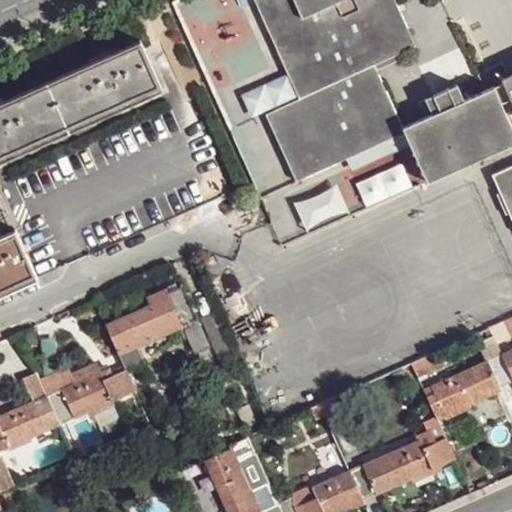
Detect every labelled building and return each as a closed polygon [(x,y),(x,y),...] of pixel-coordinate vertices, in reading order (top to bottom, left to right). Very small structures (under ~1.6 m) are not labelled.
[(345,153),(368,143),(404,126),(373,59),(416,40),(397,0),(258,0),(299,90),(266,105),(297,174),(345,153)] [(0,160),(163,90),(140,40),(0,102),(0,160)] [(432,101),(404,114),(429,168),(511,130),(511,105),(505,91),(498,76),(497,74),(466,88),(459,72),(426,87),(432,101)] [(511,82),(507,72),(498,76),(505,91),(511,88),(511,82)] [(511,162),(492,171),(511,215),(511,162)] [(5,208),(0,210),(0,226),(3,233),(14,228),(5,208)] [(14,228),(3,233),(0,234),(0,296),(38,279),(14,228)] [(151,310),(108,329),(119,353),(180,326),(191,350),(206,343),(181,288),(166,294),(165,292),(156,296),(147,301),(151,310)] [(425,390),(438,420),(446,417),(447,419),(470,409),(468,406),(486,399),(504,391),(502,388),(511,383),(511,372),(504,355),(500,346),(490,351),(494,358),(425,390)] [(437,349),(412,361),(416,372),(442,361),(437,349)] [(133,392),(123,370),(109,375),(106,369),(76,383),(47,397),(60,426),(90,413),(91,414),(112,405),(112,402),(133,392)] [(60,426),(47,397),(0,418),(0,453),(8,450),(9,453),(30,443),(30,441),(60,426)] [(437,443),(447,439),(438,420),(429,425),(434,435),(437,443)] [(434,435),(420,441),(423,449),(437,443),(434,435)] [(433,468),(455,458),(447,439),(437,443),(423,449),(420,441),(351,470),(364,498),(386,488),(409,478),(411,481),(433,471),(433,468)] [(258,511),(231,451),(205,462),(227,511),(258,511)] [(292,497),(277,504),(280,511),(346,511),(346,509),(365,501),(364,498),(351,470),(311,488),(315,497),(296,505),(292,497)]
